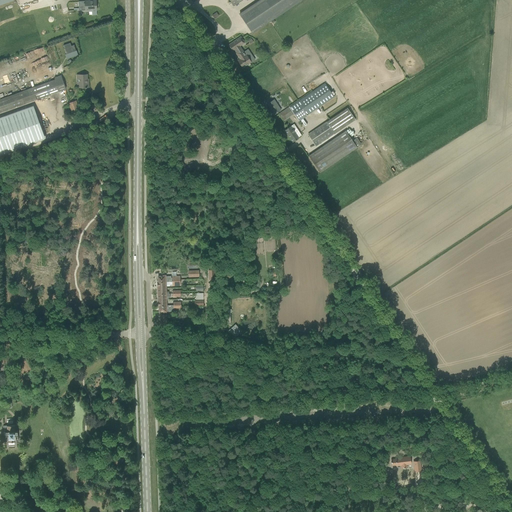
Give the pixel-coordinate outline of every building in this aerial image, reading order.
[(78,2),(79,11),(96,10),(96,0),(85,1),(78,2)] [(260,0),(239,14),(243,20),(252,33),(300,0),(260,0)] [(233,42),(228,46),(231,51),(244,43),(240,37),(235,40),(235,41),(233,42)] [(70,43),(63,46),(66,54),(76,51),(74,45),(71,46),(70,43)] [(42,71),(51,69),(48,58),(45,47),(44,47),(45,52),(42,53),(43,56),(29,60),(30,65),(33,64),(34,69),(41,68),(42,71)] [(241,49),(236,53),(240,59),(238,61),(242,68),(250,63),(248,59),(249,59),(246,55),(245,55),(241,49)] [(78,75),(78,79),(79,79),(80,88),(88,87),(88,83),(87,83),(86,75),(78,75)] [(0,112),(2,112),(55,93),(59,91),(65,89),(60,76),(57,77),(54,78),(55,80),(49,82),(0,99),(0,112)] [(312,92),(289,107),(294,114),(302,109),(306,116),(334,97),(325,83),(312,92)] [(281,111),(274,100),(267,104),(274,115),(281,111)] [(76,101),(68,103),(72,117),(80,114),(76,101)] [(36,106),(0,117),(0,154),(46,140),(36,106)] [(347,108),(312,132),(308,135),(316,146),(355,120),(347,108)] [(301,135),(297,128),(293,131),(291,126),(288,128),(287,128),(287,129),(285,130),(293,142),(298,138),(298,137),(301,135)] [(346,131),(312,153),(308,156),(319,173),(360,145),(356,139),(352,141),(346,131)] [(216,327),(216,329),(216,334),(223,335),(224,324),(218,324),(218,327),(216,327)] [(235,324),(228,330),(235,338),(242,331),(235,324)] [(18,425),(3,425),(4,442),(18,441),(18,425)] [(410,457),(396,459),(396,466),(401,465),(402,469),(407,468),(407,465),(411,464),(410,457)]
